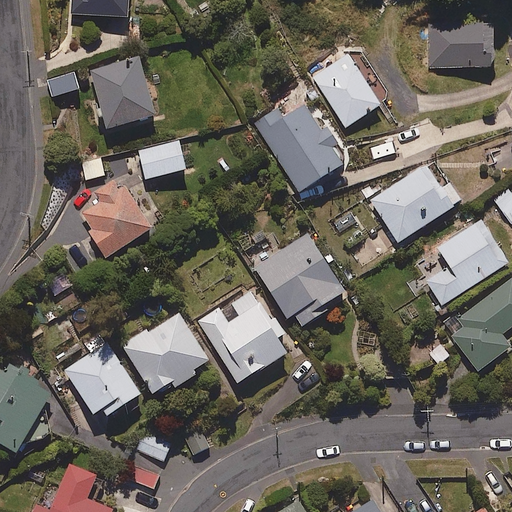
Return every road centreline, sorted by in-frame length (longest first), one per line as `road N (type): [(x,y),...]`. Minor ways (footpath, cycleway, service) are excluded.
road 1 (residential): [(511,427),(343,434),(289,445),(234,470),(191,511)]
road 2 (residential): [(0,231),(17,168),(3,0)]
